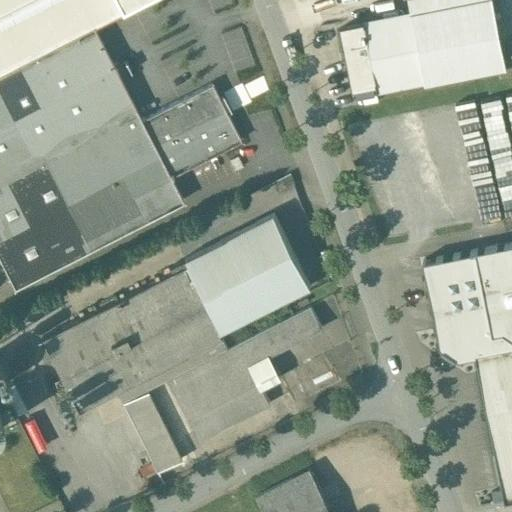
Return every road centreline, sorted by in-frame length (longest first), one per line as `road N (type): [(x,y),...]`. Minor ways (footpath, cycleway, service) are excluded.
road 1 (residential): [(260,0),(403,387)]
road 2 (unclassified): [(403,387),(145,511)]
road 3 (residential): [(403,387),(451,511)]
